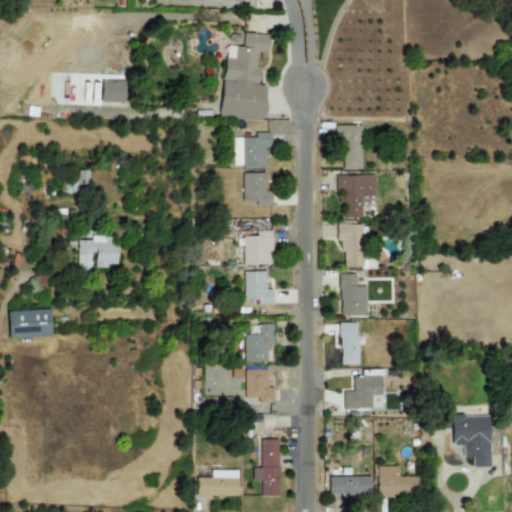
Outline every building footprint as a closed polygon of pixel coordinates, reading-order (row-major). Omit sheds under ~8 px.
[(218,116),(261,119),(264,86),(255,85),(257,52),(264,52),(266,35),(241,33),(240,48),(223,46),(218,116)] [(123,81),(99,81),(99,102),(122,103),(123,81)] [(359,169),(359,125),(337,126),(338,169),(359,169)] [(269,133),(252,132),(252,137),(241,137),(241,167),(263,168),(263,148),(268,148),(269,133)] [(231,138),(232,165),(240,165),(240,138),(231,138)] [(87,171),(76,170),(75,192),(86,192),(87,171)] [(269,191),(263,192),(262,173),(241,174),(241,202),(253,201),(253,207),(269,206),(269,191)] [(372,197),(372,175),(334,176),(334,192),(341,192),(341,218),(360,218),(359,197),(372,197)] [(341,267),(359,267),(360,225),(335,225),(334,241),(342,241),(341,267)] [(241,237),(242,265),(271,264),(270,231),(254,231),(254,236),(241,237)] [(76,240),(75,269),(91,270),(91,268),(106,268),(106,264),(114,264),(115,237),(89,236),(89,241),(76,240)] [(241,272),(242,300),(256,300),(256,305),(271,305),(270,289),(264,290),(264,271),(241,272)] [(353,274),(337,274),(338,316),(364,315),(363,286),(354,286),(353,274)] [(6,338),(49,337),(48,310),(5,311),(6,338)] [(356,364),(355,323),(337,323),(338,365),(356,364)] [(265,363),(265,344),(271,344),(271,326),(244,325),(243,362),(265,363)] [(265,370),(243,370),(243,399),(256,398),(256,403),(272,403),(271,388),(265,388),(265,370)] [(379,376),(351,377),(351,391),(341,392),(341,409),(370,409),(370,396),(379,395),(379,376)] [(486,416),(449,418),(450,445),(463,445),(464,457),(470,456),(470,468),(488,467),(486,416)] [(259,496),(277,496),(276,439),(258,440),(258,468),(250,468),(250,481),(258,481),(259,496)] [(395,466),(375,467),(375,496),(416,495),(415,477),(396,477),(395,466)] [(235,497),(236,471),(209,470),(209,478),(194,478),(194,496),(235,497)] [(368,476),(327,477),(327,495),(338,495),(338,496),(368,496),(368,476)]
